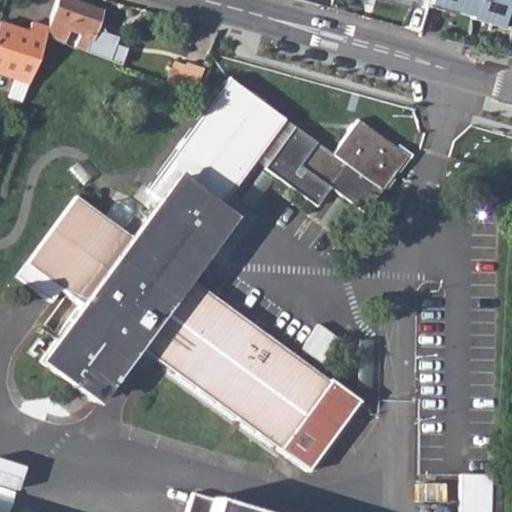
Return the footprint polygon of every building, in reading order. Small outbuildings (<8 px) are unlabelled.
[(99,9),(73,0),(56,0),(47,26),(87,40),(84,50),(108,60),(115,37),(103,33),(101,26),(94,23),(99,9)] [(468,18),(473,0),(426,0),(424,8),(452,15),(452,14),(468,18)] [(511,0),(473,0),(468,18),(468,20),(498,28),(499,25),(511,28),(511,26),(511,0)] [(0,72),(27,81),(44,34),(47,26),(31,20),(26,31),(0,21),(0,72)] [(175,86),(191,92),(201,69),(186,63),(175,86)] [(39,362),(93,402),(135,346),(307,471),(357,402),(185,278),(199,257),(203,260),(214,245),(210,242),(227,219),(217,211),(283,121),(228,80),(147,193),(157,200),(129,237),(75,198),(16,279),(49,304),(59,291),(80,306),(39,362)] [(355,123),(330,157),(292,128),(262,170),(314,208),(328,190),(362,216),(405,159),(355,123)] [(460,471),(458,511),(490,511),(492,473),(460,471)] [(248,511),(195,496),(190,511),(248,511)]
